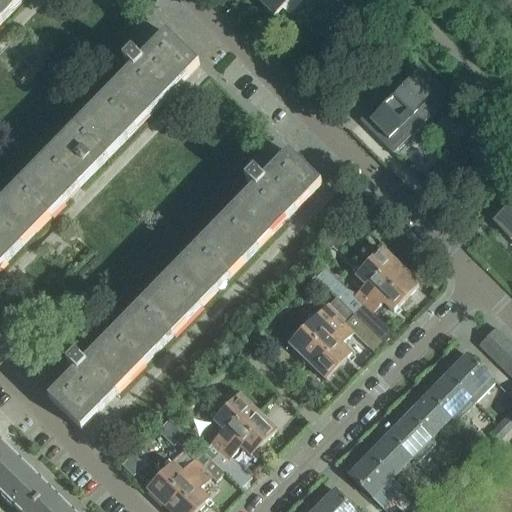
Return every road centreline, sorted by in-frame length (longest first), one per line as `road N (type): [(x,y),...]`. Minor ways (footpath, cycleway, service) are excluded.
road 1 (unclassified): [(483,282),(196,0)]
road 2 (residential): [(334,433),(483,282)]
road 3 (residential): [(142,511),(0,371)]
